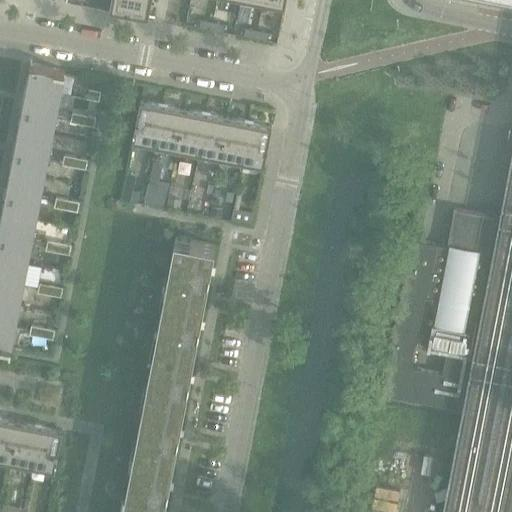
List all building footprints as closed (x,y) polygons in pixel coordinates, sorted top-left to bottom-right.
[(114,0),(113,11),(147,18),(150,0),(114,0)] [(199,21),(198,28),(210,31),(211,23),(199,21)] [(211,23),(210,31),(221,33),(223,25),(211,23)] [(244,29),(242,37),(254,39),(255,31),(244,29)] [(255,31),(254,39),(266,41),(267,34),(255,31)] [(65,71),(31,65),(26,87),(61,93),(65,71)] [(92,79),(90,89),(102,91),(103,82),(92,79)] [(57,115),(61,93),(26,87),(22,108),(57,115)] [(134,141),(155,145),(163,106),(141,102),(134,141)] [(184,110),(163,106),(155,145),(177,149),(184,110)] [(53,136),(57,115),(22,108),(18,129),(53,136)] [(206,115),(184,110),(177,149),(199,153),(206,115)] [(83,125),(85,115),(73,113),(71,123),(83,125)] [(96,117),(85,115),(83,125),(95,127),(96,117)] [(228,119),(206,115),(199,153),(220,158),(228,119)] [(249,123),(228,119),(220,158),(242,162),(249,123)] [(271,127),(249,123),(242,162),(264,166),(271,127)] [(49,157),(53,136),(18,129),(14,150),(49,157)] [(45,178),(49,157),(14,150),(10,172),(45,178)] [(75,167),(76,157),(65,155),(63,165),(75,167)] [(86,169),(88,160),(76,157),(75,167),(86,169)] [(40,200),(45,178),(10,172),(6,193),(40,200)] [(149,181),(145,204),(155,206),(160,183),(149,181)] [(125,188),(122,199),(139,203),(141,191),(133,189),(125,188)] [(36,221),(40,200),(6,193),(2,214),(36,221)] [(228,193),(226,202),(233,203),(235,194),(228,193)] [(250,224),(252,214),(240,211),(242,196),(236,196),(233,215),(232,220),(250,224)] [(66,209),(68,200),(56,198),(54,207),(66,209)] [(167,199),(166,208),(178,211),(180,201),(167,199)] [(78,212),(80,202),(68,200),(66,209),(78,212)] [(212,207),(211,216),(222,218),(223,209),(212,207)] [(447,247),(412,240),(382,395),(460,410),(471,358),(498,218),(498,217),(455,209),(447,247)] [(0,235),(32,242),(36,221),(2,214),(0,223),(0,235)] [(0,258),(28,264),(32,242),(0,235),(0,258)] [(206,299),(215,249),(216,246),(176,238),(166,292),(206,299)] [(58,252),(60,243),(48,241),(46,250),(58,252)] [(70,255),(72,245),(60,243),(58,252),(70,255)] [(0,280),(24,285),(28,264),(0,258),(0,280)] [(0,302),(20,306),(24,285),(0,280),(0,302)] [(50,295),(52,285),(40,283),(38,292),(50,295)] [(64,288),(52,285),(50,295),(62,297),(64,288)] [(206,299),(166,292),(155,346),(195,353),(206,299)] [(0,324),(16,328),(20,306),(0,302),(0,324)] [(0,347),(12,350),(16,328),(0,324),(0,347)] [(42,337),(44,328),(32,325),(30,335),(42,337)] [(54,339),(55,330),(44,328),(42,337),(54,339)] [(195,353),(155,346),(145,400),(185,407),(195,353)] [(185,407),(145,400),(134,454),(174,461),(185,407)] [(19,423),(0,419),(0,459),(11,462),(19,423)] [(41,427),(19,423),(11,462),(33,466),(41,427)] [(62,431),(41,427),(33,466),(55,470),(62,431)] [(134,454),(124,508),(147,511),(164,511),(174,461),(134,454)]
